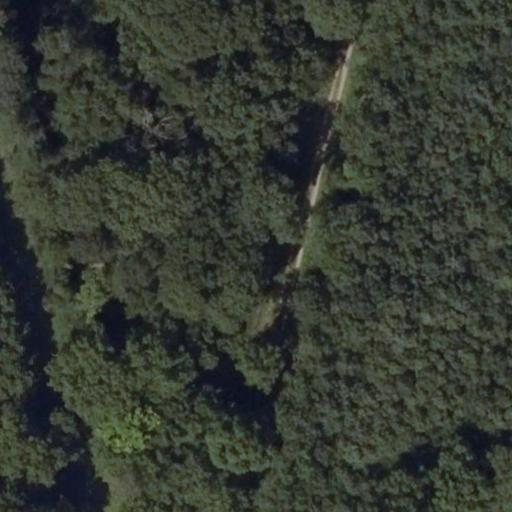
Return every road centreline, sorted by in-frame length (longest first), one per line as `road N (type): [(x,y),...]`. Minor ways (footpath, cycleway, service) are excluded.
road 1 (track): [(227,511),(352,0)]
road 2 (track): [(0,159),(98,511)]
